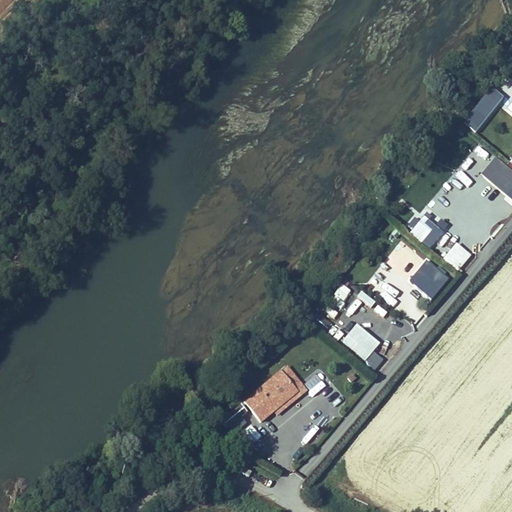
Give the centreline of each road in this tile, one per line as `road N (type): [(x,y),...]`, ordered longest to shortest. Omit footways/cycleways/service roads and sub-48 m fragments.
road 1 (unknown): [(280,498),(511,226)]
road 2 (track): [(0,131),(123,0)]
road 3 (track): [(126,511),(187,473),(238,477)]
